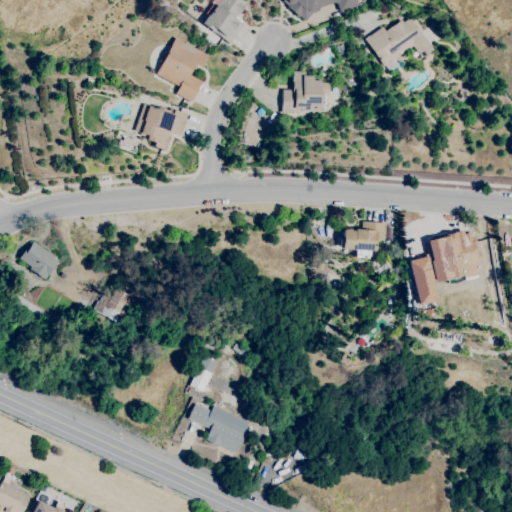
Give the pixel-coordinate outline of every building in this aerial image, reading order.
[(228,43),(201,23),(207,15),(204,13),(212,3),(211,2),(212,0),(242,0),(245,2),(243,5),(244,6),(238,14),(237,13),(234,18),(242,24),(228,43)] [(303,20),(297,15),(296,15),(285,6),(286,5),(281,1),(281,0),(354,0),(356,4),(337,10),(335,4),(332,2),(316,7),(317,10),(310,13),(303,20)] [(383,66),(364,39),(382,26),(384,30),(400,19),(402,22),(409,17),(432,49),(420,58),(411,45),(383,66)] [(208,42),(202,38),(206,34),(211,38),(208,42)] [(190,102),(174,94),(178,86),(155,74),(160,63),(158,61),(162,53),(164,55),(174,37),(207,54),(200,68),(196,65),(194,69),(191,68),(188,74),(201,81),(190,102)] [(362,58),(358,51),(362,48),(367,54),(362,58)] [(298,113),(280,113),(281,89),(291,89),(292,87),(290,86),(290,74),(291,74),(291,70),(305,71),(305,75),(312,75),(312,80),(319,80),(319,82),(328,82),(328,95),(324,95),(324,108),(309,107),(309,109),(298,109),(298,113)] [(90,86),(85,84),(87,77),(93,80),(90,86)] [(376,98),(363,95),(365,86),(378,89),(376,98)] [(164,150),(152,146),(153,142),(145,139),(146,137),(138,134),(139,132),(133,130),(142,103),(155,108),(155,106),(167,110),(168,107),(187,114),(179,135),(170,132),(164,150)] [(129,150),(116,145),(119,139),(122,140),(123,137),(133,140),(129,150)] [(373,251),(338,247),(339,236),(340,236),(341,229),(343,229),(343,228),(349,229),(349,230),(353,230),(353,228),(359,229),(360,220),(385,223),(383,240),(374,239),(373,251)] [(462,277),(462,279),(446,282),(445,279),(431,282),(435,300),(416,304),(406,261),(425,256),(426,262),(430,261),(425,238),(435,236),(436,238),(443,236),(443,235),(453,232),(453,231),(461,230),(462,234),(470,232),(471,235),(472,235),(474,244),(473,244),(475,254),(476,254),(478,261),(477,261),(477,263),(475,264),(477,274),(462,277)] [(43,280),(28,269),(30,267),(18,258),(26,246),(28,247),(33,241),(58,260),(43,280)] [(114,322),(93,310),(107,283),(135,299),(125,316),(121,314),(120,317),(117,315),(114,322)] [(202,391),(188,385),(196,367),(210,373),(202,391)] [(234,453),(204,439),(209,429),(186,418),(193,403),(209,410),(210,409),(233,420),(231,424),(245,430),(234,453)] [(302,461),(293,457),(297,448),(307,452),(302,461)] [(0,511),(0,481),(3,476),(11,480),(9,485),(30,496),(22,511),(0,511)] [(31,511),(37,500),(52,508),(56,500),(64,505),(60,511),(31,511)]
